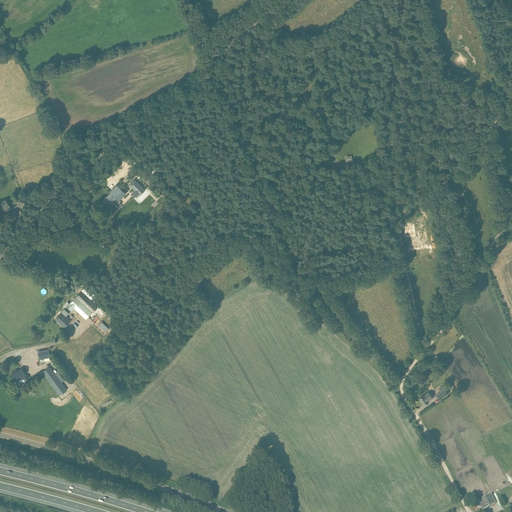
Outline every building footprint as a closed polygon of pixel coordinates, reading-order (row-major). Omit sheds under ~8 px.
[(134,180),(129,185),(135,190),(131,194),(132,194),(134,197),(135,197),(134,197),(135,197),(137,194),(138,195),(139,194),(139,193),(139,192),(143,189),(134,180)] [(104,198),(106,200),(105,200),(106,201),(109,203),(114,208),(108,202),(110,200),(111,199),(112,200),(113,201),(113,200),(114,199),(115,198),(116,197),(119,200),(126,193),(123,190),(122,188),(122,189),(119,186),(117,184),(113,188),(110,191),(111,191),(109,193),(104,198)] [(25,200),(20,198),(16,206),(21,208),(25,200)] [(11,207),(5,199),(0,202),(0,203),(3,209),(1,210),(3,214),(9,210),(8,209),(11,207)] [(416,218),(405,219),(409,242),(419,240),(420,240),(416,218)] [(418,253),(411,254),(413,266),(420,265),(418,253)] [(82,290),(67,306),(72,310),(75,308),(86,319),(98,306),(95,303),(91,299),(82,290)] [(62,312),(56,318),(61,323),(65,327),(70,320),(66,316),(69,313),(64,308),(61,312),(62,312)] [(46,357),(38,363),(42,368),(50,362),(46,357)] [(67,389),(50,366),(43,372),(60,395),(67,389)] [(28,378),(21,368),(18,371),(16,370),(11,374),(14,378),(16,381),(22,376),(25,380),(28,378)] [(438,388),(441,391),(448,386),(445,383),(438,388)] [(448,393),(445,388),(441,391),(436,394),(440,399),(448,393)] [(434,396),(432,393),(430,394),(429,392),(425,395),(424,395),(419,398),(424,405),(429,401),(433,398),(432,397),(434,396)] [(495,504),(490,494),(479,500),(485,510),(495,504)]
